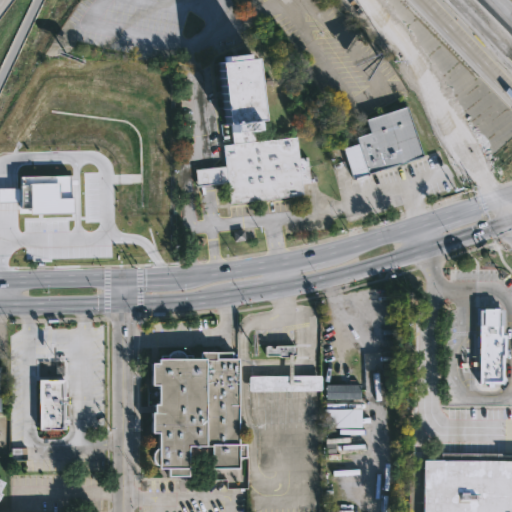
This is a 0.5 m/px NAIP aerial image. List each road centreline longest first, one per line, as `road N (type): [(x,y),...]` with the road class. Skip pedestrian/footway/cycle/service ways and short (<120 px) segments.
road 1 (primary): [(281,291),(511,220)]
road 2 (motorway): [(363,0),(432,77),(494,198)]
road 3 (tertiary): [(120,277),(122,511)]
road 4 (primary): [(2,306),(231,299)]
road 5 (motorway): [(428,39),(510,140)]
road 6 (primary): [(120,277),(0,279)]
